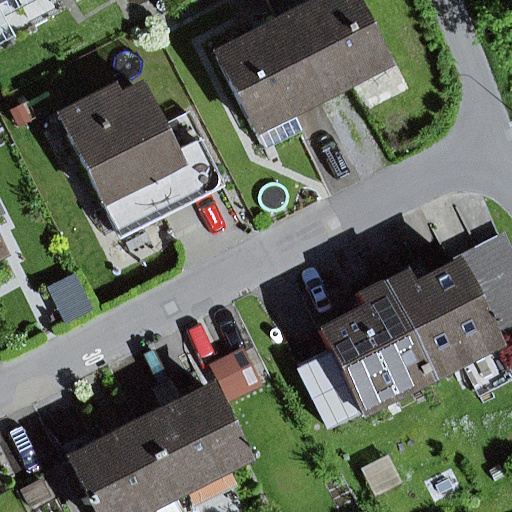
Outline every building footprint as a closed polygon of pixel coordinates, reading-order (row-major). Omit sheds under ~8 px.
[(0,0),(0,42),(32,26),(18,0),(0,0)] [(18,0),(32,26),(63,10),(57,0),(18,0)] [(381,60),(350,0),(328,0),(281,24),(316,93),(381,60)] [(298,130),(287,108),(316,93),(281,24),(214,58),(260,149),(298,130)] [(219,187),(212,173),(216,171),(187,113),(158,128),(139,90),(117,101),(112,91),(57,119),(117,238),(219,187)] [(494,345),(511,335),(511,262),(501,238),(439,270),(424,278),(416,264),(378,285),(421,368),(488,333),(494,345)] [(424,278),(439,270),(432,256),(416,264),(424,278)] [(360,413),(354,402),(421,368),(378,285),(356,297),(363,310),(319,333),(329,352),(298,368),(329,429),(360,413)] [(477,396),(511,378),(494,345),(488,333),(421,368),(354,402),(360,413),(459,363),(477,396)] [(239,385),(223,393),(227,402),(258,386),(243,355),(227,363),(239,385)] [(227,363),(211,371),(223,393),(239,385),(227,363)] [(242,457),(208,389),(137,425),(172,493),(242,457)] [(147,511),(145,507),(171,493),(172,493),(137,425),(68,461),(86,497),(81,500),(84,506),(90,503),(94,511),(147,511)] [(147,511),(180,511),(171,493),(145,507),(147,511)]
